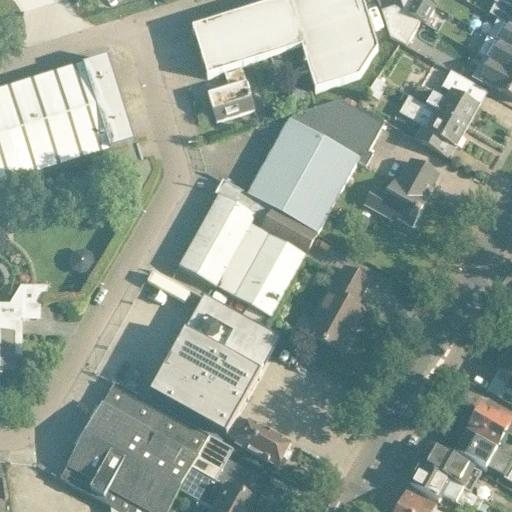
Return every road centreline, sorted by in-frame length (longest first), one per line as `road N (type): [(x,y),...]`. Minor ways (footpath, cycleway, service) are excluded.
road 1 (unclassified): [(0,438),(35,422),(172,187),(174,160),(135,25)]
road 2 (tertiary): [(347,511),(511,216)]
road 3 (unclassified): [(0,68),(135,25)]
